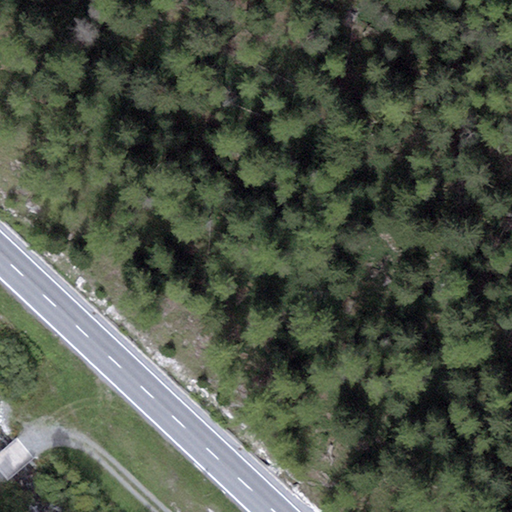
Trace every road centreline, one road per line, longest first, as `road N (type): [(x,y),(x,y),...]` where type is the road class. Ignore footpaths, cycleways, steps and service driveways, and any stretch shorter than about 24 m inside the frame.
road 1 (primary): [(276,511),(0,252)]
road 2 (track): [(0,461),(43,433),(80,437),(164,511)]
